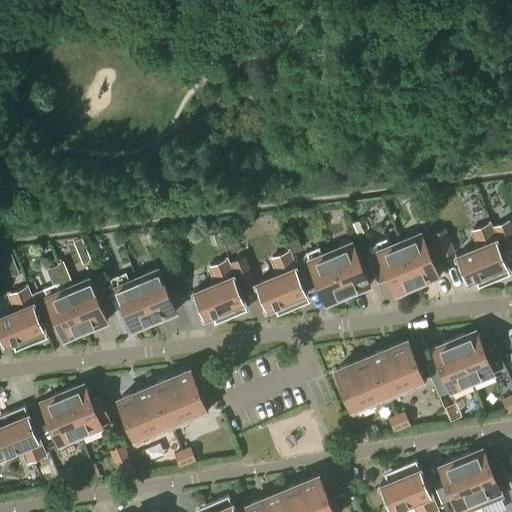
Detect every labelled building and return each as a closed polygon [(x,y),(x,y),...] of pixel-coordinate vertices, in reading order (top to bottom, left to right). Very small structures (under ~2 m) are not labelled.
[(511,230),(508,220),(493,226),(503,248),(511,244),(511,230)] [(466,281),(473,278),(497,268),(500,277),(509,273),(506,265),(506,264),(489,223),(471,230),(478,246),(455,255),(458,263),(458,267),(460,271),(463,273),(466,281)] [(444,229),(431,234),(440,256),(454,251),(444,229)] [(438,275),(420,232),(399,240),(398,240),(417,285),(418,284),(417,284),(424,281),(438,275)] [(417,285),(398,240),(397,240),(397,241),(390,244),(387,238),(374,243),(394,293),(415,284),(416,285),(417,285)] [(330,249),(329,250),(348,294),(349,294),(346,289),(353,286),(355,290),(369,284),(351,241),(330,250),(330,249)] [(348,294),(329,250),(328,250),(329,251),(321,254),(318,247),(305,253),(326,303),(346,294),(347,295),(348,294)] [(265,308),(273,305),(296,296),(300,305),(309,301),(305,292),(288,250),(270,257),(277,273),(255,283),(258,290),(257,294),(259,298),(262,301),(265,308)] [(0,253),(0,277),(20,275),(11,252),(0,253)] [(150,258),(131,266),(136,276),(154,321),(155,320),(161,317),(176,311),(158,268),(155,269),(150,258)] [(255,280),(245,258),(231,263),(240,286),(255,280)] [(215,282),(192,291),(196,299),(195,303),(197,307),(200,309),(203,317),(234,304),(237,312),(246,308),(243,301),(243,300),(226,259),(208,266),(215,282)] [(125,274),(111,280),(132,329),(146,323),(145,319),(151,316),(153,321),(154,321),(136,276),(135,277),(128,281),(125,274)] [(68,285),(67,286),(85,330),(86,330),(84,325),(90,322),(92,326),(107,321),(89,277),(68,286),(68,285)] [(85,330),(67,286),(66,286),(66,287),(59,290),(56,283),(42,289),(63,339),(84,330),(84,331),(85,330)] [(15,309),(0,315),(0,336),(0,337),(3,344),(34,332),(37,339),(46,335),(43,328),(26,286),(8,293),(15,309)] [(475,329),(453,338),(471,381),(493,372),(475,329)] [(441,370),(430,375),(438,395),(471,381),(453,338),(431,347),(441,370)] [(407,339),(389,347),(406,389),(425,381),(407,339)] [(389,347),(371,354),(388,396),(406,389),(389,347)] [(371,354),(353,362),(371,404),(388,396),(371,354)] [(353,362),(335,370),(352,411),(371,404),(353,362)] [(190,369),(171,376),(189,418),(208,411),(190,369)] [(171,376),(154,384),(171,426),(189,418),(171,376)] [(62,390),(61,391),(80,435),(81,435),(81,434),(110,422),(100,396),(91,399),(84,382),(63,391),(62,390)] [(154,384),(136,391),(153,433),(171,426),(154,384)] [(406,408),(422,401),(418,390),(402,397),(406,408)] [(61,392),(40,400),(58,443),(79,435),(79,436),(80,435),(61,391),(60,391),(61,392)] [(136,391),(117,399),(135,441),(153,433),(136,391)] [(511,395),(502,399),(507,412),(511,410),(511,395)] [(24,405),(14,409),(18,418),(0,424),(0,455),(20,447),(27,463),(45,455),(28,414),(27,414),(24,405)] [(383,405),(365,411),(368,420),(387,414),(383,405)] [(403,412),(396,415),(401,428),(409,425),(403,412)] [(396,415),(389,418),(394,431),(401,428),(396,415)] [(123,445),(109,450),(120,476),(133,470),(123,445)] [(189,447),(181,450),(187,463),(194,460),(189,447)] [(482,447),(460,456),(480,506),(502,497),(482,447)] [(181,450),(174,453),(180,466),(187,463),(181,450)] [(159,455),(144,458),(147,470),(161,466),(159,455)] [(460,456),(438,465),(457,511),(465,511),(480,506),(460,456)] [(419,468),(415,459),(406,463),(410,472),(379,485),(382,492),(382,496),(384,500),(387,503),(390,510),(412,501),(416,511),(430,511),(437,510),(419,468)] [(70,467),(56,473),(62,485),(75,479),(70,467)] [(334,511),(319,475),(300,482),(312,511),(334,511)] [(312,511),(300,482),(282,490),(291,511),(312,511)] [(291,511),(282,490),(265,497),(270,511),(291,511)] [(227,494),(218,498),(222,507),(210,511),(235,511),(232,503),(231,503),(227,494)] [(270,511),(265,497),(246,505),(248,511),(270,511)]
